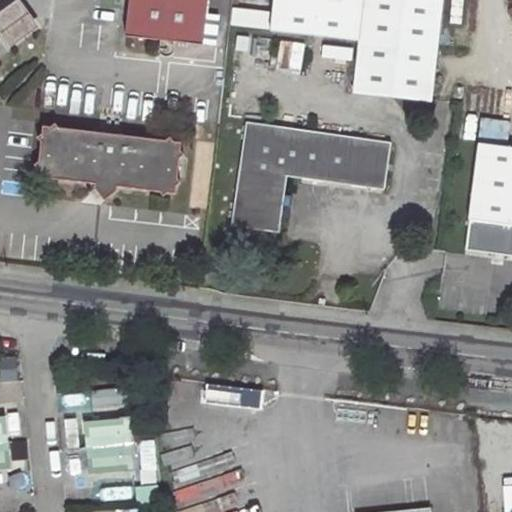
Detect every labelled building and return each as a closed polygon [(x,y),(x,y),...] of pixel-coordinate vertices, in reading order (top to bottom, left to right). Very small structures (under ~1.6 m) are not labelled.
[(132,0),(129,38),(204,47),(209,0),(132,0)] [(443,0),(275,0),(272,31),(361,41),(355,93),(432,102),(443,0)] [(56,184),(95,189),(95,192),(107,205),(119,195),(119,191),(162,195),(164,201),(170,197),(177,198),(178,189),(183,185),(179,180),(181,162),(185,157),(182,153),(183,145),(175,144),(171,139),(165,143),(61,132),(56,127),(50,130),(43,130),(42,138),(37,143),(41,147),(39,167),(34,170),(38,175),(38,182),(46,184),(50,188),(56,184)] [(511,149),(480,146),(468,253),(511,257),(511,149)] [(388,161),(246,147),(236,248),(280,253),(286,197),(383,206),(388,161)] [(121,424),(89,427),(93,470),(125,467),(125,472),(136,471),(131,417),(120,418),(121,424)] [(317,511),(347,511),(346,502),(317,504),(317,511)]
